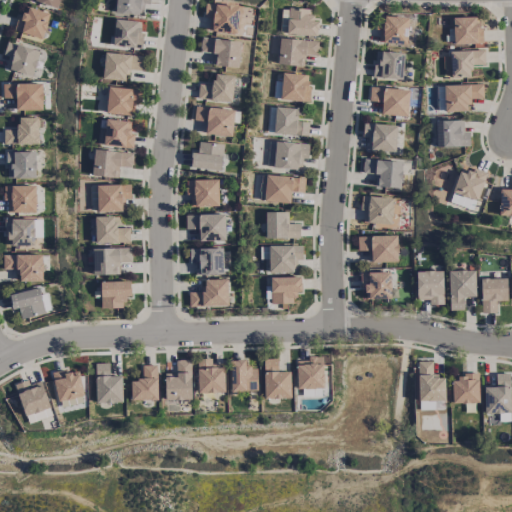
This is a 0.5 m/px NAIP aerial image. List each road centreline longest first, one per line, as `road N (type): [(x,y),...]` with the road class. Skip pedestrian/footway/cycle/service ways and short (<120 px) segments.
road 1 (residential): [(0,365),(88,338),(398,329),(511,345)]
road 2 (residential): [(162,336),(161,191),(182,0)]
road 3 (residential): [(335,331),(332,213),(351,0)]
